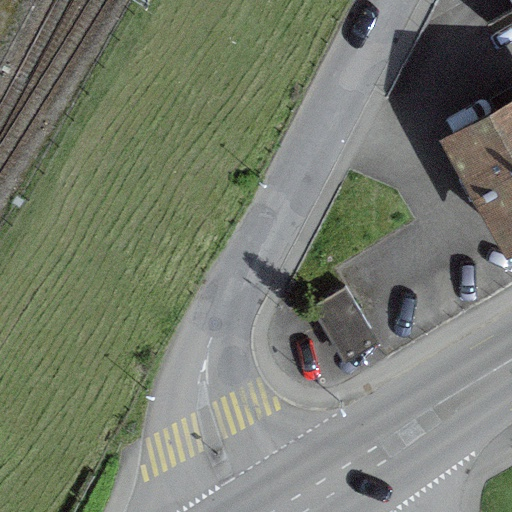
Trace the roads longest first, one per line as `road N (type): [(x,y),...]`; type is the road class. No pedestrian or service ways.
road 1 (residential): [(239,511),(203,405),(214,328),(394,0)]
road 2 (tertiary): [(363,460),(511,367)]
